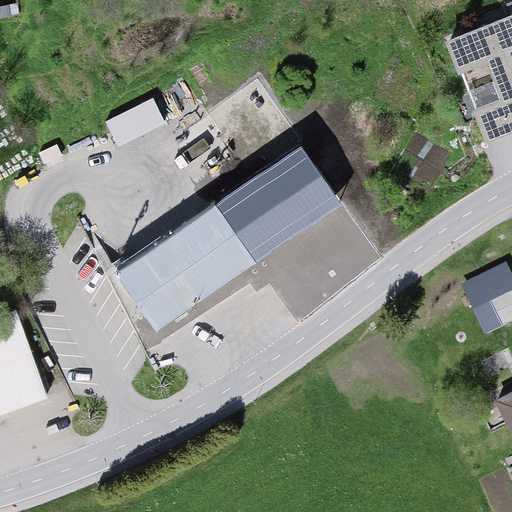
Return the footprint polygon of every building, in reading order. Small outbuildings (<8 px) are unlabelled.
[(511,15),(448,41),(489,141),(511,132),(511,15)] [(110,120),(121,147),(170,125),(158,99),(110,120)] [(336,203),(300,152),(121,275),(157,326),(336,203)] [(511,272),(505,258),(457,282),(484,336),(511,321),(511,272)] [(0,414),(51,395),(17,306),(0,312),(0,414)] [(511,391),(494,401),(511,435),(511,391)]
